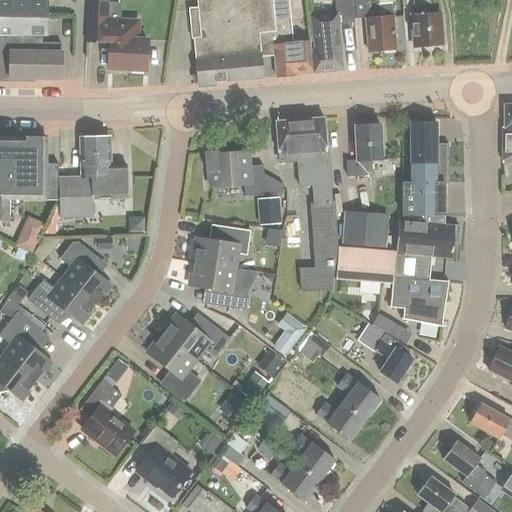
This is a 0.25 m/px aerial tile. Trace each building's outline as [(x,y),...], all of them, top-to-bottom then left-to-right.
[(0,0),(0,78),(61,80),(62,44),(42,43),(42,34),(47,34),(48,2),(0,0)] [(272,8),(271,0),(197,0),(198,9),(189,10),(192,39),(194,39),(197,62),(194,62),(196,86),(263,78),(258,34),(275,32),(272,8)] [(294,76),(310,74),(309,53),(308,44),(293,45),(288,0),(271,0),(272,8),(275,32),(276,47),(273,47),(276,78),(294,77),(294,76)] [(353,20),(356,20),(354,0),(334,0),(336,15),(311,17),(315,52),(309,53),(310,74),(310,75),(342,72),(337,26),(353,24),(353,20)] [(397,31),(396,20),(393,21),(392,5),(378,6),(378,0),(373,0),(354,0),(356,20),(365,19),(368,53),(396,51),(394,32),(397,31)] [(431,14),(429,0),(412,0),(414,16),(411,16),(414,49),(442,47),(440,26),(442,20),(438,13),(431,14)] [(135,23),(118,22),(105,21),(105,2),(87,1),(85,41),(104,42),(104,40),(108,40),(106,68),(144,70),(146,40),(134,39),(135,23)] [(502,164),(511,163),(511,106),(504,107),(504,128),(502,128),(502,164)] [(333,204),(330,204),(323,120),(275,124),(278,164),(297,162),(299,188),(311,187),(313,206),(310,206),(315,270),(300,271),(302,294),(329,292),(336,247),(333,204)] [(436,125),(409,125),(409,184),(401,184),(401,217),(432,217),(444,217),(443,185),(442,185),(442,148),(447,148),(447,146),(435,146),(436,125)] [(379,126),(353,128),(355,162),(345,163),(346,178),(371,177),(370,163),(381,162),(379,126)] [(57,201),(57,165),(45,165),(45,141),(23,141),(23,139),(0,138),(0,225),(10,226),(10,201),(57,201)] [(109,166),(108,139),(80,140),(80,178),(58,178),(59,219),(92,218),(92,201),(126,200),(125,166),(109,166)] [(283,187),(263,175),(262,167),(249,168),(248,154),(223,156),(223,154),(205,155),(206,173),(208,173),(209,189),(244,187),(244,199),(282,195),(283,187)] [(279,198),(256,199),(258,226),(281,224),(279,198)] [(344,245),(383,249),(387,217),(347,213),(344,245)] [(395,254),(397,254),(451,259),(452,243),(457,243),(458,229),(432,226),(432,217),(401,217),(401,224),(398,223),(395,254)] [(196,240),(194,252),(196,253),(194,265),(235,271),(237,256),(246,258),(250,233),(224,229),(222,244),(196,240)] [(14,247),(32,254),(37,243),(19,235),(14,247)] [(111,239),(97,240),(98,251),(112,250),(111,239)] [(59,261),(70,270),(61,280),(94,306),(101,296),(103,298),(110,288),(89,271),(97,260),(77,244),(71,245),(59,261)] [(335,281),(391,287),(391,277),(395,278),(397,254),(395,254),(338,248),(335,281)] [(235,271),(194,265),(192,276),(190,276),(188,288),(217,292),(215,306),(202,305),(242,311),(245,294),(254,278),(254,274),(235,271)] [(451,284),(452,282),(451,282),(432,281),(395,278),(391,277),(391,287),(389,310),(403,312),(402,320),(401,320),(401,321),(443,327),(443,326),(442,326),(447,302),(451,301),(449,293),(453,292),(451,284)] [(51,321),(60,310),(81,326),(88,317),(87,316),(94,306),(61,280),(53,291),(42,283),(27,302),(51,321)] [(8,299),(18,307),(27,294),(18,286),(8,299)] [(25,312),(20,318),(40,334),(45,327),(25,312)] [(0,338),(10,346),(2,357),(34,383),(42,373),(44,374),(51,365),(37,354),(48,340),(16,315),(0,336),(0,338)] [(393,323),(379,315),(373,325),(387,334),(393,323)] [(214,359),(229,340),(197,316),(196,316),(205,323),(196,333),(175,317),(168,327),(170,328),(162,337),(195,362),(203,351),(214,359)] [(374,351),(386,360),(378,372),(396,385),(412,362),(405,357),(409,352),(384,335),(384,336),(369,326),(358,342),(373,352),(374,351)] [(272,348),(284,357),(299,337),(287,328),(272,348)] [(329,347),(313,335),(306,343),(322,356),(329,347)] [(186,374),(195,362),(162,337),(155,347),(153,346),(146,355),(170,374),(161,386),(183,403),(198,383),(186,374)] [(511,350),(510,354),(498,348),(487,369),(511,382),(511,389),(511,390),(511,389),(511,350)] [(269,356),(260,370),(271,376),(279,361),(269,356)] [(0,386),(21,403),(29,393),(27,392),(34,383),(2,357),(0,359),(0,386)] [(109,369),(120,378),(128,367),(118,359),(109,369)] [(239,392),(252,402),(267,383),(254,372),(239,392)] [(364,421),(380,401),(357,384),(356,385),(345,376),(336,387),(348,396),(342,404),(364,421)] [(133,433),(108,414),(122,397),(103,382),(81,411),(92,420),(82,432),(95,443),(98,439),(117,454),(133,433)] [(247,406),(231,393),(218,410),(235,423),(247,406)] [(257,409),(279,426),(289,412),(267,395),(257,409)] [(348,442),(364,421),(342,404),(336,412),(324,403),(315,415),(327,424),(326,425),(348,442)] [(497,439),(499,435),(511,442),(511,422),(481,405),(470,425),(497,439)] [(175,425),(174,425),(163,416),(157,425),(168,434),(175,425)] [(151,482),(172,498),(191,473),(171,458),(180,446),(157,428),(142,447),(151,454),(136,474),(149,484),(151,482)] [(230,433),(221,456),(238,463),(247,440),(230,433)] [(302,457),(296,465),(319,482),(334,461),(312,445),(311,446),(299,437),(290,448),(302,457)] [(263,441),(257,450),(263,455),(270,446),(263,441)] [(443,461),(466,478),(461,484),(483,501),(495,485),(483,476),(485,473),(475,466),(480,459),(457,443),(443,461)] [(221,474),(228,464),(218,457),(211,466),(221,474)] [(281,485),(303,502),(319,482),(296,465),(290,474),(278,465),(270,476),(281,485)] [(499,492),(511,500),(511,472),(502,487),(499,492)] [(461,511),(449,503),(454,496),(430,478),(416,497),(427,505),(421,511),(461,511)] [(189,511),(192,511),(207,494),(196,485),(180,505),(189,511)] [(247,511),(274,511),(266,505),(265,506),(254,498),(245,510),(247,511)] [(492,511),(477,500),(467,511),(492,511)]
